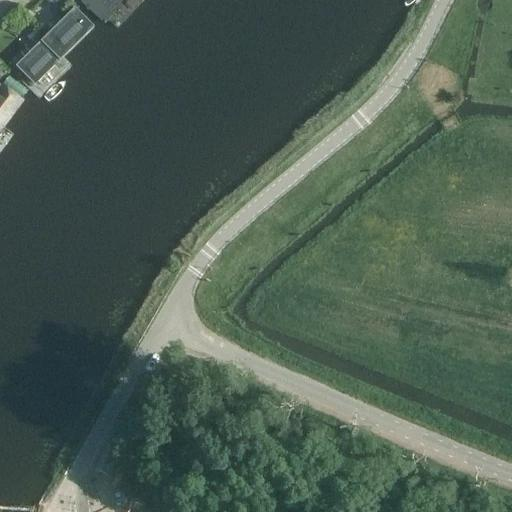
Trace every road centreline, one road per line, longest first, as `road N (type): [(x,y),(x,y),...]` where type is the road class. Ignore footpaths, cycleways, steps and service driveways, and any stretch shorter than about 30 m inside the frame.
road 1 (unclassified): [(166,315),(217,241),(383,99),(445,0)]
road 2 (unclassified): [(166,315),(193,336),(511,474)]
road 3 (unclassified): [(67,511),(84,458),(166,315)]
